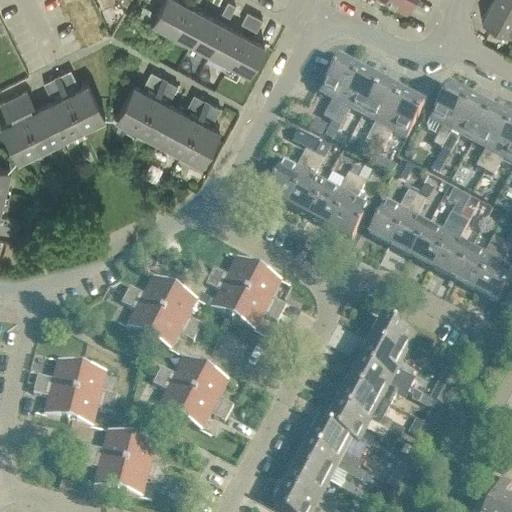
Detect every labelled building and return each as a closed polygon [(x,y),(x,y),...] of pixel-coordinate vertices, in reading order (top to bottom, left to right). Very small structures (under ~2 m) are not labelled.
[(172,33),(187,5),(178,0),(164,0),(157,14),(152,23),(165,29),(172,33)] [(406,11),(412,0),(385,0),(406,11)] [(511,0),(492,0),(492,1),(511,11),(511,0)] [(511,11),(492,1),(481,20),(511,36),(511,11)] [(230,16),(236,6),(228,2),(222,13),(230,17),(230,16)] [(123,18),(117,5),(108,10),(117,28),(123,18)] [(191,43),(206,15),(187,5),(172,33),(191,43)] [(149,10),(144,19),(152,23),(157,14),(149,10)] [(249,28),(255,16),(247,12),(241,24),(249,28)] [(210,54),(226,25),(206,15),(191,43),(210,54)] [(257,32),(263,20),(255,16),(249,28),(257,32)] [(230,64),(245,35),(226,25),(210,54),(230,64)] [(264,46),(245,35),(230,64),(249,74),(264,46)] [(331,127),(358,76),(337,65),(319,97),(332,104),(323,122),(331,127)] [(71,70),(60,75),(66,88),(77,83),(71,70)] [(155,91),(162,77),(151,72),(144,85),(155,91)] [(362,120),(380,88),(358,76),(331,127),(340,131),(350,114),(362,120)] [(61,91),(54,78),(44,83),(50,96),(61,91)] [(171,99),(178,86),(167,80),(160,93),(171,99)] [(88,83),(66,94),(83,128),(105,118),(88,83)] [(137,130),(155,96),(133,85),(115,118),(137,130)] [(374,150),(401,99),(380,88),(362,120),(375,127),(366,145),(374,150)] [(27,91),(16,96),(23,110),(34,105),(27,91)] [(441,153),(468,103),(447,91),(429,124),(442,131),(433,149),(434,149),(441,153)] [(83,128),(66,94),(44,105),(61,139),(83,128)] [(197,113),(204,100),(194,94),(187,108),(197,113)] [(158,141),(176,108),(155,96),(137,130),(158,141)] [(18,113),(11,99),(0,105),(7,118),(18,113)] [(423,111),(401,99),(374,150),(383,154),(392,136),(405,143),(423,111)] [(213,122),(220,109),(210,103),(203,116),(213,122)] [(472,147),(490,114),(468,103),(441,153),(442,153),(438,161),(446,166),(460,140),(472,147)] [(61,139),(44,105),(22,115),(39,150),(61,139)] [(180,153),(198,119),(176,108),(158,141),(180,153)] [(484,176),(511,126),(490,114),(472,147),(485,154),(475,171),(484,176)] [(39,150),(22,115),(0,126),(17,161),(39,150)] [(201,164),(219,130),(198,119),(180,153),(201,164)] [(314,136),(320,140),(325,130),(315,124),(309,134),(314,136)] [(511,168),(511,125),(511,126),(484,176),(493,181),(502,163),(511,168)] [(313,157),(319,145),(297,134),(291,146),(313,157)] [(441,153),(434,149),(427,163),(435,167),(438,161),(442,153),(441,153)] [(287,210),(314,159),(305,155),(296,172),(283,165),(265,198),(287,210)] [(308,221),(326,189),(313,182),(323,164),(314,159),(287,210),(308,221)] [(433,176),(439,180),(446,166),(438,161),(435,167),(430,175),(433,176)] [(383,163),(379,170),(389,176),(392,169),(383,163)] [(0,191),(4,192),(10,169),(0,166),(0,191)] [(404,187),(412,173),(401,166),(393,181),(404,187)] [(352,170),(348,178),(357,182),(361,175),(352,170)] [(356,204),(365,187),(371,176),(363,172),(358,183),(357,182),(330,233),(351,244),(369,211),(356,204)] [(330,233),(357,182),(348,178),(338,195),(326,189),(308,221),(330,233)] [(418,201),(425,205),(426,205),(432,195),(424,190),(418,201)] [(390,250),(416,200),(408,195),(398,213),(385,206),(368,239),(390,250)] [(411,262),(428,229),(416,222),(425,205),(418,201),(416,200),(390,250),(411,262)] [(459,223),(463,216),(455,212),(452,219),(459,223)] [(472,219),(464,215),(463,216),(459,223),(468,227),(472,219)] [(432,273),(459,223),(452,219),(451,218),(441,236),(428,229),(411,262),(432,273)] [(454,285),(471,252),(459,245),(468,227),(459,223),(432,273),(454,285)] [(475,296),(502,246),(493,241),(484,259),(471,252),(454,285),(475,296)] [(511,300),(511,273),(501,268),(511,250),(502,246),(475,296),(497,308),(501,299),(510,304),(511,300)] [(245,300),(259,275),(237,263),(228,280),(214,273),(209,281),(245,300)] [(281,286),(259,275),(245,300),(281,319),(286,311),(271,303),(281,286)] [(232,325),(245,300),(209,281),(205,289),(219,296),(210,314),(232,325)] [(161,319),(175,294),(153,282),(143,299),(129,292),(125,300),(161,319)] [(196,305),(175,294),(161,319),(197,338),(201,330),(187,323),(196,305)] [(148,344),(161,319),(125,300),(121,308),(135,315),(126,333),(148,344)] [(281,319),(245,300),(232,325),(254,337),(263,320),(277,327),(281,319)] [(285,321),(294,326),(298,317),(289,313),(285,321)] [(197,338),(161,319),(148,344),(170,356),(179,339),(193,346),(197,338)] [(382,323),(371,344),(404,362),(410,349),(428,358),(433,349),(382,323)] [(397,374),(404,362),(371,344),(359,366),(410,392),(414,384),(397,374)] [(193,399),(206,374),(184,362),(175,380),(161,372),(157,380),(193,399)] [(75,399),(82,371),(58,365),(53,384),(37,380),(35,389),(75,399)] [(410,392),(359,366),(348,387),(381,404),(387,392),(405,401),(410,392)] [(106,377),(82,371),(75,399),(114,409),(116,400),(101,396),(106,377)] [(454,387),(459,378),(446,372),(441,381),(454,387)] [(206,374),(193,399),(229,418),(233,410),(219,403),(228,386),(206,374)] [(179,425),(193,399),(157,380),(152,388),(166,396),(157,413),(179,425)] [(442,410),(454,388),(441,381),(430,403),(442,410)] [(374,417),(381,404),(348,387),(337,408),(387,435),(391,428),(392,426),(374,417)] [(68,427),(75,399),(35,389),(33,398),(49,402),(44,421),(68,427)] [(429,412),(433,405),(421,398),(417,405),(429,412)] [(112,418),(114,409),(75,399),(68,427),(92,433),(96,414),(112,418)] [(229,418),(193,399),(179,425),(201,436),(210,419),(224,426),(229,418)] [(387,435),(337,408),(326,429),(325,430),(351,444),(358,448),(365,435),(382,444),(387,435)] [(437,420),(428,416),(422,426),(431,431),(437,420)] [(415,424),(408,437),(423,445),(431,432),(415,424)] [(326,429),(319,426),(307,447),(357,475),(357,474),(362,466),(344,456),(351,444),(325,430),(326,429)] [(403,435),(391,428),(387,435),(400,442),(403,435)] [(124,470),(131,442),(107,436),(102,455),(87,451),(85,460),(124,470)] [(155,448),(131,442),(124,470),(164,479),(166,471),(151,467),(155,448)] [(357,475),(307,447),(295,469),(328,486),(328,487),(340,493),(347,480),(353,483),(357,475)] [(405,451),(400,459),(410,465),(415,456),(405,451)] [(117,497),(124,470),(85,460),(82,469),(98,472),(93,491),(117,497)] [(382,475),(398,484),(405,472),(389,463),(382,475)] [(322,499),(328,487),(328,486),(295,469),(284,490),(325,511),(337,511),(339,508),(322,499)] [(162,488),(164,479),(124,470),(117,497),(141,503),(146,484),(162,488)] [(357,475),(353,483),(359,487),(364,478),(357,474),(357,475)] [(176,487),(166,481),(161,490),(171,496),(176,487)] [(511,511),(511,506),(503,502),(511,487),(501,482),(485,511),(511,511)] [(325,511),(284,490),(273,511),(272,511),(325,511)]
